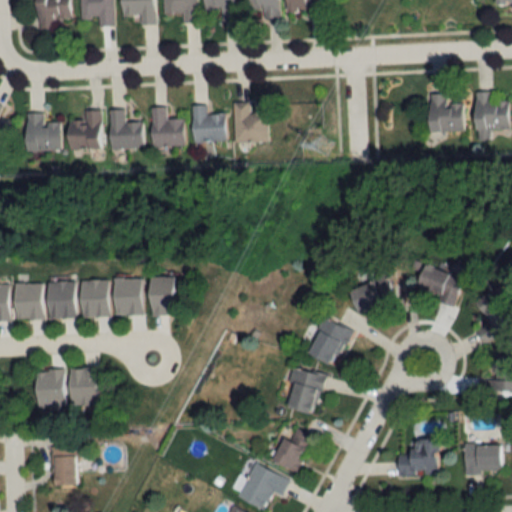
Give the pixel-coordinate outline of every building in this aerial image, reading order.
[(60,29),(60,19),(77,18),(75,0),(43,0),(44,29),(60,29)] [(102,26),(118,26),(117,0),(83,0),(84,18),(102,18),(102,26)] [(126,0),(127,16),(144,15),(144,25),(160,25),(159,0),(126,0)] [(201,22),(200,0),(166,0),(167,12),(186,12),(186,22),(201,22)] [(209,0),(209,9),(224,9),(224,20),(243,20),(243,0),(209,0)] [(266,18),(285,18),(284,0),(251,0),(251,7),(266,7),(266,18)] [(327,0),(292,0),(293,13),(327,13),(327,0)] [(474,129),(508,129),(508,101),(492,101),(492,92),(474,92),(474,129)] [(462,103),(448,103),(448,93),(429,93),(429,131),(462,131),(462,103)] [(271,141),(272,102),(238,102),(237,141),(271,141)] [(211,115),(210,105),(197,105),(197,141),(229,141),(229,115),(211,115)] [(190,119),(171,119),(171,108),(156,108),(156,147),(190,146),(190,119)] [(75,149),(108,149),(107,110),(88,111),(88,120),(74,120),(75,149)] [(114,148),(148,148),(148,123),(129,123),(129,111),(114,111),(114,148)] [(66,150),(65,122),(48,122),(48,113),(30,113),(30,150),(66,150)] [(462,276),(423,265),(415,292),(455,303),(462,276)] [(348,288),(357,314),(395,300),(386,275),(348,288)] [(174,276),(149,276),(149,314),(174,314),(174,276)] [(113,278),(113,315),(141,315),(141,278),(113,278)] [(80,316),(108,316),(108,279),(80,280),(80,316)] [(14,283),(14,319),(43,319),(43,283),(14,283)] [(511,328),(511,309),(500,286),(475,299),(487,322),(475,329),(482,344),(511,328)] [(306,354),(335,368),(352,330),(323,317),(306,354)] [(478,395),(511,395),(511,355),(490,355),(489,379),(479,379),(478,395)] [(313,415),(326,376),(295,366),(282,405),(313,415)] [(96,368),(69,369),(70,405),(98,404),(96,368)] [(64,370),(36,371),(36,411),(64,411),(64,370)] [(290,426),(270,460),(295,474),(315,440),(290,426)] [(397,476),(438,475),(438,439),(410,439),(410,453),(397,453),(397,476)] [(502,444),(464,444),(464,473),(502,473),(502,444)] [(52,487),(77,487),(77,447),(52,447),(52,487)] [(271,493),(283,498),(291,481),(254,463),(237,497),(263,510),(271,493)]
